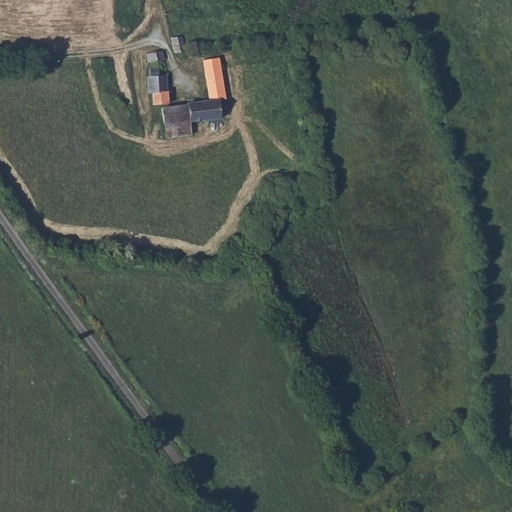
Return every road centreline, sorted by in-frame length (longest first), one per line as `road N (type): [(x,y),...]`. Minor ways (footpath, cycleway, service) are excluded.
road 1 (unclassified): [(212,511),(0,215)]
road 2 (unclassified): [(0,56),(150,45),(160,36),(152,0)]
